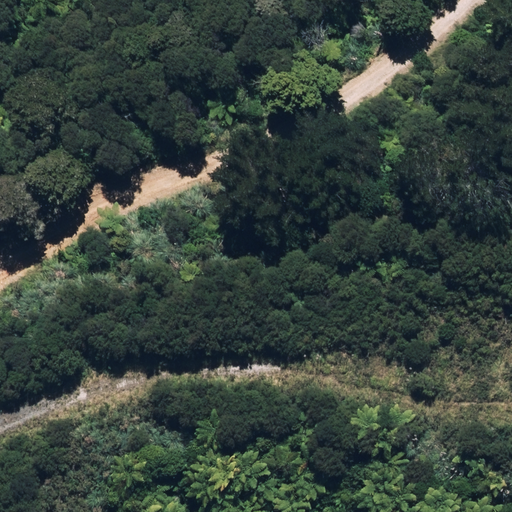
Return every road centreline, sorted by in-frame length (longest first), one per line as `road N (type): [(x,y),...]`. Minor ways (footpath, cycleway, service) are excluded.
road 1 (track): [(469,0),(391,57),(0,261)]
road 2 (track): [(0,435),(112,385),(276,374)]
